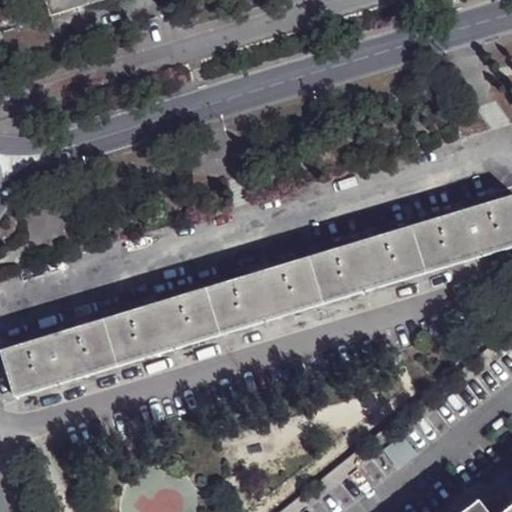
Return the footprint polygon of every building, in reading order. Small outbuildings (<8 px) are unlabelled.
[(48,0),(53,15),(103,0),(48,0)] [(511,194),(414,224),(428,271),(511,246),(511,194)] [(428,271),(414,224),(311,255),(326,302),(428,271)] [(326,302),(311,255),(209,286),(223,333),(326,302)] [(223,333),(209,286),(106,317),(120,364),(223,333)] [(120,364),(106,317),(3,348),(18,395),(120,364)]
